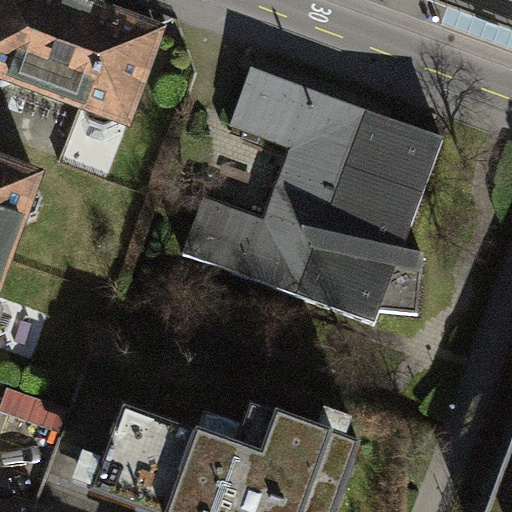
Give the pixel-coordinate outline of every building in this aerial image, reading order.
[(151,36),(50,0),(0,0),(0,82),(118,125),(151,36)] [(434,140),(243,70),(222,127),(282,148),(255,221),(196,199),(175,255),(366,325),(371,311),(409,315),(415,257),(394,249),(434,140)] [(0,169),(0,258),(13,223),(28,218),(34,202),(26,186),(28,180),(0,169)] [(128,511),(327,511),(352,446),(337,441),(302,428),(241,406),(226,447),(184,432),(114,406),(93,464),(81,495),(128,511)] [(511,511),(511,428),(481,511),(511,511)]
